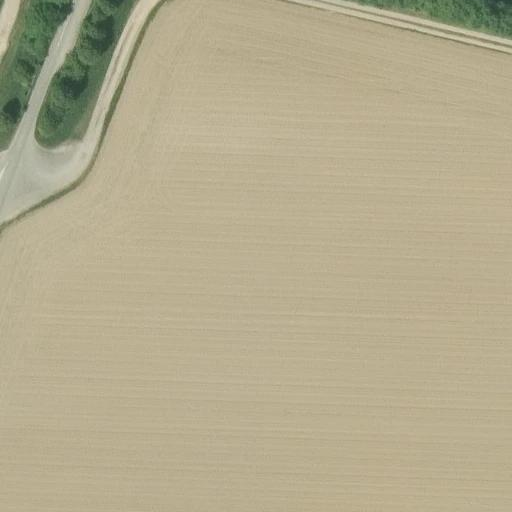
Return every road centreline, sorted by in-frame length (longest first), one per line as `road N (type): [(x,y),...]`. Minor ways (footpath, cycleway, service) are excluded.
road 1 (track): [(287,0),(511,52)]
road 2 (track): [(0,202),(73,0)]
road 3 (track): [(66,164),(151,0)]
